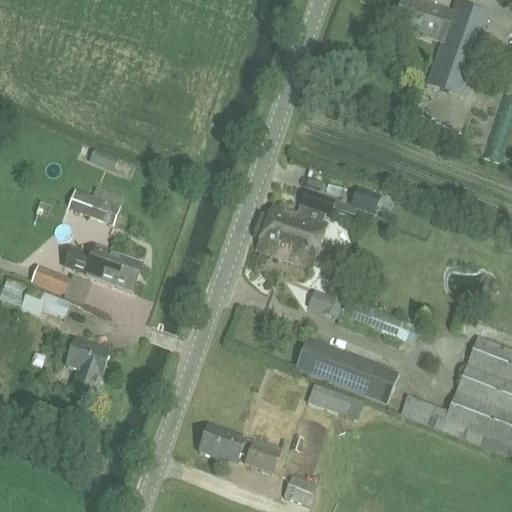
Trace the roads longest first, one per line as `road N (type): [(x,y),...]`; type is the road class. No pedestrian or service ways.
road 1 (tertiary): [(141,511),(320,0)]
road 2 (unknown): [(158,464),(281,511)]
